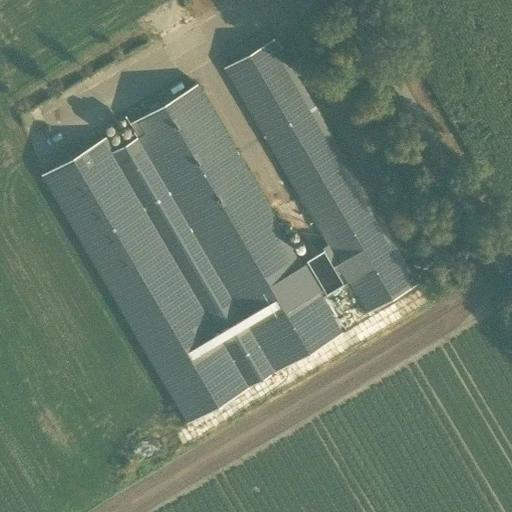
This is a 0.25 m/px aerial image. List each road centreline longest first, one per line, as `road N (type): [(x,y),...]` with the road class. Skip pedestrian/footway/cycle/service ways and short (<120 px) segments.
road 1 (unclassified): [(511,275),(351,0)]
road 2 (unknown): [(283,0),(91,107)]
